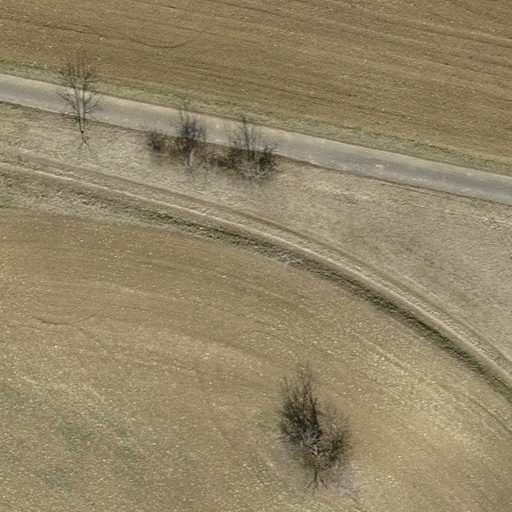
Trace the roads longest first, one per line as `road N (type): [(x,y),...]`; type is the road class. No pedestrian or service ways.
road 1 (track): [(511,364),(441,306),(162,186),(0,150)]
road 2 (track): [(0,83),(511,180)]
